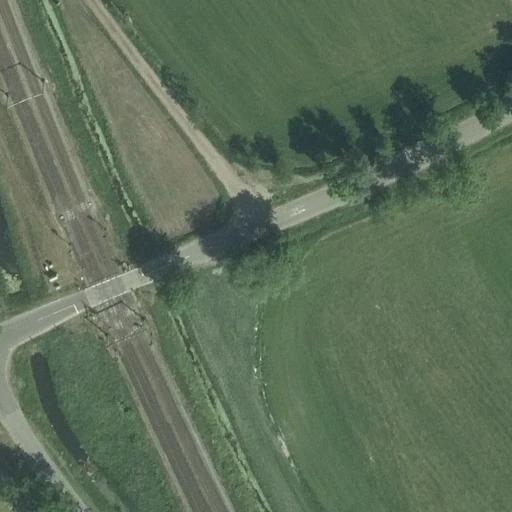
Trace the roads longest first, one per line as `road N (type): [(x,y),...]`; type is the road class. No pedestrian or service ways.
road 1 (unclassified): [(0,339),(511,114)]
road 2 (track): [(262,226),(95,0)]
road 3 (unclassified): [(78,511),(0,394)]
